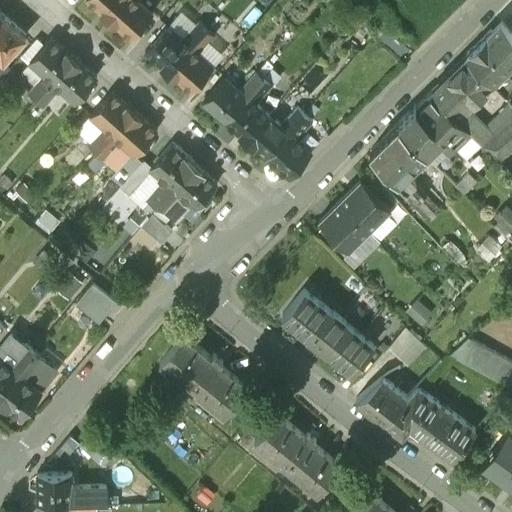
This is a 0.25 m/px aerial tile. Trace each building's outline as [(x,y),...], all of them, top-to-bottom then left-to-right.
[(86,0),(96,8),(107,18),(122,0),(86,0)] [(122,0),(107,18),(119,28),(130,38),(136,31),(152,12),(138,0),(122,0)] [(3,16),(0,18),(0,58),(2,61),(3,61),(25,36),(3,16)] [(183,39),(168,25),(151,44),(145,51),(156,61),(168,71),(206,27),(199,21),(183,39)] [(466,56),(492,83),(505,71),(511,63),(511,35),(507,30),(500,22),(466,56)] [(206,27),(168,71),(179,81),(190,91),(197,84),(213,65),(198,52),(214,34),(206,27)] [(51,37),(45,44),(28,62),(44,76),(28,94),(35,100),(73,57),(62,47),(51,37)] [(362,38),(356,44),(362,49),(367,44),(362,38)] [(432,90),(458,117),(492,83),(466,56),(432,90)] [(73,57),(35,100),(36,101),(43,107),(59,89),(74,102),(90,83),(90,84),(96,77),(85,67),(73,57)] [(2,61),(0,63),(0,81),(11,69),(3,61),(2,61)] [(240,89),(225,76),(203,101),(225,121),(263,77),(256,71),(240,89)] [(492,83),(511,104),(511,79),(505,71),(492,83)] [(263,77),(225,121),(236,130),(236,131),(245,139),(268,114),(255,102),(271,84),(263,77)] [(511,143),(511,104),(492,83),(458,117),(472,132),(484,145),(496,158),(511,143)] [(111,90),(105,97),(89,116),(104,129),(96,138),(88,147),(96,154),(134,110),(122,100),(123,100),(111,90)] [(415,107),(455,148),(472,132),(458,117),(432,90),(415,107)] [(35,100),(28,94),(21,103),(28,110),(35,100)] [(43,107),(36,101),(28,110),(37,118),(46,110),(43,107)] [(268,114),(245,139),(255,148),(266,157),(304,113),(297,107),(281,125),(268,114)] [(415,107),(398,124),(426,153),(436,143),(444,151),(442,154),(448,160),(444,163),(451,170),(454,167),(452,165),(462,156),(455,148),(415,107)] [(134,110),(96,154),(103,160),(119,142),(134,155),(150,137),(157,130),(146,120),(145,120),(134,110)] [(304,113),(266,157),(288,177),(311,151),(296,138),(312,120),(304,113)] [(370,152),(397,181),(407,172),(426,153),(398,124),(370,152)] [(88,131),(80,141),(88,147),(96,138),(88,131)] [(150,168),(149,169),(152,171),(158,176),(161,186),(149,200),(156,207),(194,163),(172,143),(150,168)] [(472,167),(462,156),(452,165),(454,167),(462,175),(454,183),(463,191),(476,179),(468,171),(472,167)] [(127,158),(109,178),(120,187),(138,166),(127,158)] [(138,166),(120,187),(130,196),(152,171),(149,169),(150,168),(142,162),(138,166)] [(194,163),(156,207),(164,213),(179,195),(194,208),(217,183),(194,163)] [(407,172),(397,181),(414,198),(442,170),(438,166),(423,181),(418,175),(414,179),(407,172)] [(149,200),(161,186),(158,176),(152,171),(130,196),(143,206),(149,200)] [(361,178),(340,199),(369,229),(391,207),(361,178)] [(340,199),(318,220),(348,250),(369,229),(340,199)] [(156,207),(149,200),(143,206),(151,213),(156,207)] [(171,230),(152,214),(152,213),(151,213),(141,225),(161,243),(171,230)] [(43,252),(36,261),(43,267),(51,258),(43,252)] [(70,273),(57,290),(67,298),(80,281),(70,273)] [(18,283),(9,293),(16,298),(24,288),(18,283)] [(304,287),(282,313),(308,334),(307,335),(325,350),(326,349),(351,370),(373,345),(344,321),(345,321),(333,310),(332,311),(304,287)] [(19,304),(10,297),(0,308),(0,318),(4,322),(19,304)] [(403,322),(384,342),(407,363),(426,343),(403,322)] [(63,340),(51,330),(44,338),(56,348),(63,340)] [(247,389),(220,366),(222,363),(214,356),(211,359),(184,336),(160,364),(224,417),(247,389)] [(0,357),(0,393),(33,352),(25,346),(10,365),(0,357)] [(33,352),(0,393),(0,400),(20,416),(41,389),(25,377),(40,358),(33,352)] [(382,376),(355,399),(383,423),(407,397),(382,376)] [(407,397),(383,423),(401,435),(408,425),(453,459),(475,430),(416,387),(407,397)] [(305,438),(278,415),(254,443),(317,496),(341,468),(313,445),(316,442),(308,435),(305,438)] [(115,451),(92,429),(78,444),(102,466),(115,451)] [(511,434),(506,430),(482,464),(511,485),(511,434)] [(71,473),(37,473),(37,503),(88,502),(96,502),(105,502),(106,503),(106,486),(76,486),(72,483),(71,473)] [(393,511),(371,494),(355,511),(393,511)] [(88,502),(37,503),(37,511),(96,511),(96,502),(88,502)]
